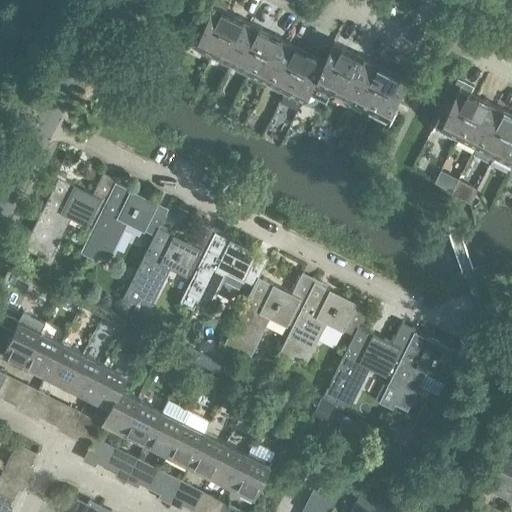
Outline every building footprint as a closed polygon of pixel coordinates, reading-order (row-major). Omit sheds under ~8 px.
[(35,0),(32,7),(48,15),(53,4),(44,0),(35,0)] [(195,38),(214,47),(233,10),(226,7),(229,0),(208,0),(201,15),(206,17),(195,38)] [(251,20),(233,10),(214,47),(233,57),(251,20)] [(270,29),(251,20),(233,57),(251,66),(270,29)] [(288,38),(270,29),(251,66),(269,75),(288,38)] [(306,47),(288,38),(269,75),(287,85),(306,47)] [(333,85),(352,48),(334,39),(325,57),(307,90),(326,100),(333,85)] [(325,57),(306,47),(287,85),(306,94),(307,90),(325,57)] [(370,58),(352,48),(333,85),(351,95),(370,58)] [(389,67),(370,58),(351,95),(370,104),(389,67)] [(396,71),(389,67),(370,104),(389,114),(399,93),(404,96),(416,73),(399,65),(396,71)] [(441,122),(460,131),(478,94),(471,90),(473,85),(457,76),(445,99),(451,101),(441,122)] [(497,103),(478,94),(460,131),(478,141),(497,103)] [(511,118),(511,111),(497,103),(478,141),(496,150),(511,118)] [(511,118),(496,150),(511,157),(511,118)] [(358,169),(365,173),(371,165),(364,160),(358,169)] [(51,191),(24,244),(38,251),(40,247),(53,253),(73,214),(94,225),(95,226),(119,177),(104,170),(94,191),(66,177),(68,175),(58,170),(48,190),(51,191)] [(124,180),(119,177),(95,226),(94,225),(81,250),(95,257),(97,252),(110,259),(130,219),(155,232),(156,232),(160,225),(169,207),(122,183),(124,180)] [(444,195),(450,183),(440,178),(434,189),(444,195)] [(469,201),(476,187),(459,178),(451,193),(469,201)] [(193,242),(160,225),(156,232),(155,232),(124,294),(137,301),(140,297),(153,303),(172,265),(193,275),(194,276),(219,227),(204,220),(193,242)] [(224,230),(219,227),(194,276),(193,275),(180,300),(194,307),(197,302),(209,308),(229,269),(254,282),(255,283),(259,275),(268,257),(222,233),(224,230)] [(292,292),(259,275),(255,283),(254,282),(223,344),(237,351),(239,347),(252,353),(272,315),(292,325),(293,326),(318,277),(303,270),(292,292)] [(323,280),(318,277),(293,326),(292,325),(280,350),(294,357),(296,352),(308,358),(328,320),(354,333),(355,333),(359,325),(359,326),(368,307),(322,284),(323,280)] [(69,299),(58,294),(53,303),(59,306),(66,304),(69,299)] [(46,321),(24,309),(15,327),(0,319),(0,348),(4,350),(3,351),(25,362),(41,329),(46,321)] [(392,342),(359,326),(359,325),(355,333),(354,333),(323,394),(337,401),(339,397),(351,404),(371,365),(392,375),(393,376),(417,328),(403,320),(392,342)] [(422,330),(417,328),(393,376),(392,375),(379,400),(393,407),(395,402),(408,408),(427,370),(443,377),(441,380),(453,386),(466,360),(456,355),(458,352),(421,334),(422,330)] [(63,340),(41,329),(25,362),(47,373),(63,340)] [(84,351),(63,340),(47,373),(68,383),(84,351)] [(215,377),(222,361),(189,345),(181,361),(215,377)] [(106,362),(84,351),(68,383),(89,394),(106,362)] [(127,372),(106,362),(89,394),(110,404),(103,419),(104,419),(127,372)] [(127,373),(127,372),(104,419),(125,430),(141,398),(120,387),(127,373)] [(0,394),(16,403),(26,382),(7,373),(0,386),(0,394)] [(196,396),(201,386),(189,380),(187,386),(189,393),(196,396)] [(27,412),(39,389),(26,382),(16,403),(15,405),(27,412)] [(27,412),(38,417),(40,414),(50,394),(39,389),(27,412)] [(59,425),(69,404),(50,394),(40,414),(59,425)] [(236,416),(242,403),(230,397),(224,410),(236,416)] [(325,419),(333,403),(321,397),(313,414),(325,419)] [(163,409),(141,398),(125,430),(146,441),(163,409)] [(70,433),(81,410),(69,404),(59,425),(58,427),(70,433)] [(184,419),(163,409),(146,441),(168,452),(184,419)] [(223,409),(215,423),(226,430),(234,416),(223,409)] [(70,433),(81,439),(93,416),(81,410),(70,433)] [(371,425),(344,412),(337,425),(364,439),(371,425)] [(205,430),(184,419),(168,452),(189,462),(205,430)] [(391,441),(397,428),(385,423),(379,435),(391,441)] [(227,441),(205,430),(189,462),(211,473),(227,441)] [(83,457),(95,463),(97,460),(106,441),(107,440),(95,434),(83,457)] [(116,470),(126,450),(106,441),(97,460),(116,470)] [(248,452),(227,441),(211,473),(232,484),(248,452)] [(15,442),(10,453),(30,463),(36,452),(15,442)] [(128,479),(139,456),(126,450),(116,470),(114,473),(128,479)] [(270,463),(248,452),(232,484),(254,495),(270,463)] [(490,483),(511,494),(511,454),(506,452),(490,483)] [(5,464),(28,476),(34,464),(30,463),(10,453),(5,464)] [(128,479),(138,485),(139,482),(149,462),(139,456),(128,479)] [(159,492),(169,472),(149,462),(139,482),(159,492)] [(0,476),(18,485),(22,487),(28,476),(5,464),(0,473),(0,476)] [(170,501),(181,478),(169,472),(159,492),(158,495),(170,501)] [(0,501),(9,506),(18,485),(0,476),(0,501)] [(317,487),(337,497),(342,487),(322,477),(317,487)] [(170,501),(181,506),(182,504),(193,483),(181,478),(170,501)] [(182,504),(199,511),(202,511),(212,493),(193,483),(182,504)] [(308,497),(331,509),(337,497),(317,487),(313,486),(308,497)] [(218,511),(224,500),(212,493),(202,511),(218,511)] [(67,511),(81,511),(87,501),(76,495),(67,511)] [(389,511),(390,511),(358,495),(349,511),(389,511)] [(96,511),(101,503),(89,497),(87,501),(81,511),(96,511)] [(308,497),(302,508),(305,510),(308,511),(329,511),(331,509),(308,497)] [(474,511),(489,511),(493,505),(494,504),(481,498),(474,511)] [(218,511),(232,511),(236,505),(224,500),(218,511)] [(0,511),(9,511),(12,507),(9,506),(0,501),(0,511)] [(110,511),(112,509),(101,503),(96,511),(110,511)]
